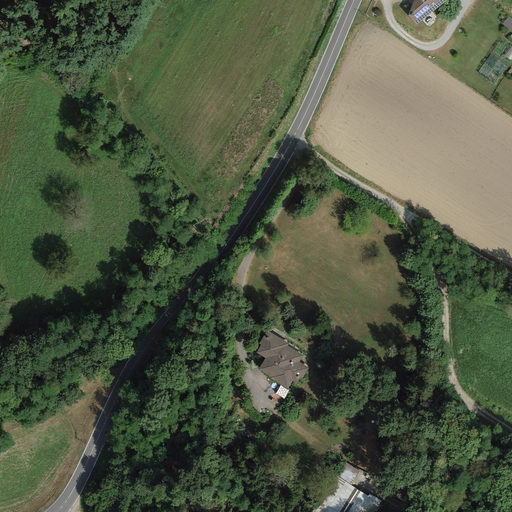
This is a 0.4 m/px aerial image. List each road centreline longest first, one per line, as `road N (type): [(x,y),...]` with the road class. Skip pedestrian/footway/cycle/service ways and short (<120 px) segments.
road 1 (tertiary): [(353,0),(279,162),(136,359),(55,511)]
road 2 (unknown): [(314,154),(248,307),(255,366),(314,470)]
road 3 (track): [(399,209),(442,290),(451,380),(466,404),(511,435)]
road 4 (track): [(292,139),(511,273)]
